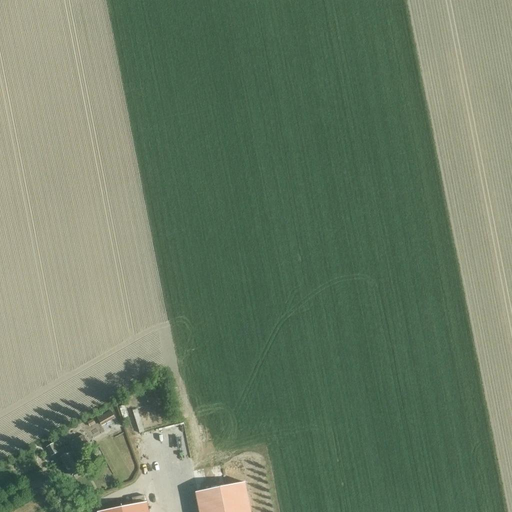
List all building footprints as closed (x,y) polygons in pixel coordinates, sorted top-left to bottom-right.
[(153,427),(143,429),(145,439),(155,436),(153,427)] [(158,430),(168,470),(179,467),(178,463),(179,463),(170,427),(158,430)] [(90,447),(88,443),(83,435),(69,444),(73,450),(61,457),(71,475),(83,468),(76,455),(90,447)] [(52,458),(59,454),(53,443),(46,447),(52,458)] [(46,467),(40,456),(34,459),(40,470),(46,467)] [(174,477),(177,489),(185,487),(182,475),(174,477)] [(251,511),(246,483),(196,493),(199,511),(251,511)] [(100,511),(148,511),(147,503),(100,511)]
